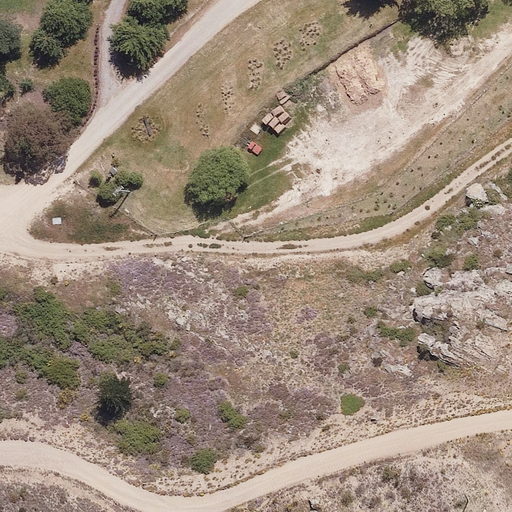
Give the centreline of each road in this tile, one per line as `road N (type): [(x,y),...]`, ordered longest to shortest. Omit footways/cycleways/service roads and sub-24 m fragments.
road 1 (unclassified): [(127,511),(291,458),(411,431),(511,421)]
road 2 (unclassified): [(0,182),(231,0)]
